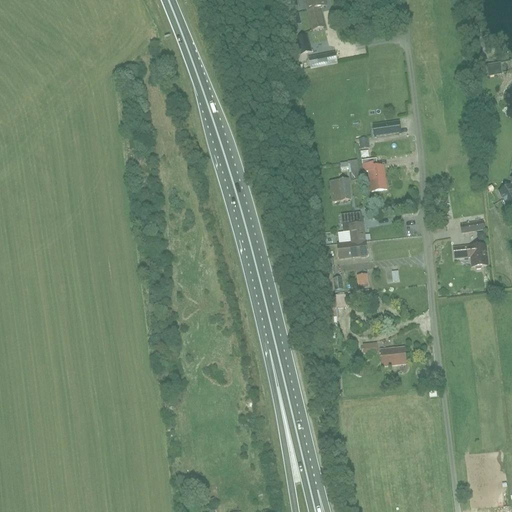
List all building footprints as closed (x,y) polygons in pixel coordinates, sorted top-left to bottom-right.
[(319,9),(326,7),(324,0),(305,0),(310,16),(309,16),(313,30),(324,28),(320,13),(319,9)] [(303,15),(295,17),(297,28),(305,26),(303,15)] [(312,53),(307,36),(296,39),(301,56),(312,53)] [(401,135),(399,122),(372,126),(374,139),(401,135)] [(323,133),(325,144),(333,142),(331,131),(323,133)] [(491,140),(483,141),(484,150),(492,150),(491,140)] [(350,182),(361,180),(357,161),(348,163),(350,182)] [(369,173),(371,188),(371,193),(387,191),(384,166),(373,168),(373,165),(363,166),(364,173),(369,173)] [(332,204),(351,201),(348,180),(330,183),(332,204)] [(511,188),(511,189),(511,187),(499,193),(504,201),(503,203),(506,209),(508,209),(509,210),(511,207),(511,188)] [(351,245),(366,244),(366,243),(363,224),(363,222),(360,214),(341,216),(343,233),(350,232),(351,244),(351,245)] [(483,223),(461,226),(462,234),(484,231),(483,223)] [(337,246),(339,260),(361,257),(361,259),(366,258),(366,257),(367,257),(366,244),(351,245),(351,244),(337,246)] [(475,268),(477,270),(481,270),(482,267),(488,267),(486,246),(470,247),(470,248),(454,249),(455,260),(471,258),(472,268),(475,268)] [(327,293),(335,292),(343,291),(341,279),(333,280),(333,276),(331,260),(322,261),(323,277),(325,277),(327,293)] [(366,275),(358,277),(359,288),(368,286),(366,275)] [(327,312),(336,311),(335,297),(326,298),(327,312)] [(405,349),(381,352),(383,368),(406,365),(405,349)]
